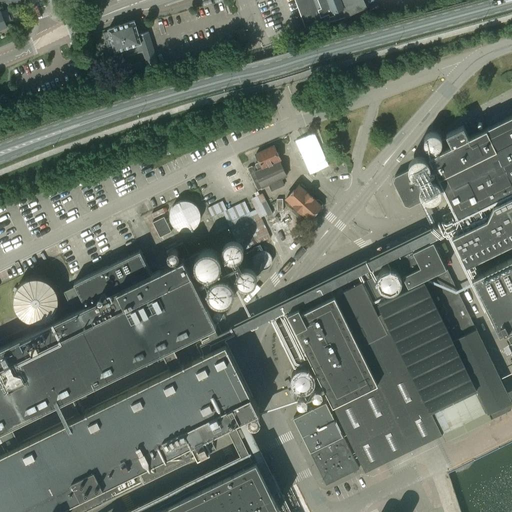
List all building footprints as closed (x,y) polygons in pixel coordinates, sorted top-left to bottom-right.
[(295,0),(297,4),(305,27),(337,20),(351,14),(367,7),(363,0),(295,0)] [(135,48),(134,44),(140,43),(147,67),(158,64),(148,31),(138,34),(134,20),(108,28),(109,31),(104,32),(110,51),(115,49),(115,50),(126,47),(127,51),(135,48)] [(235,31),(239,42),(247,39),(243,28),(235,31)] [(140,62),(128,66),(130,72),(142,68),(140,62)] [(511,260),(477,278),(509,343),(508,343),(511,350),(511,114),(429,156),(432,162),(424,166),(431,180),(432,180),(438,192),(445,189),(457,214),(511,186),(511,260)] [(260,161),(255,164),(258,169),(255,171),(262,187),(271,183),(274,189),(284,185),(281,178),(287,176),(279,160),(280,159),(273,145),(256,153),(260,161)] [(316,200),(304,189),(305,187),(301,183),(299,185),(299,184),(286,198),(295,207),(291,211),(302,221),(306,217),(308,219),(316,210),(316,211),(320,211),(323,207),(323,203),(319,200),(316,199),(316,200)] [(509,237),(511,235),(511,198),(495,207),(451,228),(466,258),(509,237)] [(261,202),(268,216),(273,213),(266,200),(261,202)] [(241,251),(270,237),(257,209),(249,213),(244,201),(226,210),(222,201),(208,208),(212,217),(222,212),(241,251)] [(201,221),(199,214),(193,208),(185,206),(177,209),(172,214),(170,222),(173,230),(178,235),(186,237),(194,235),(199,229),(201,221)] [(172,232),(164,216),(153,222),(160,237),(172,232)] [(407,285),(446,267),(433,240),(412,250),(420,266),(402,274),(407,285)] [(0,429),(216,323),(214,319),(225,313),(221,305),(210,310),(204,298),(215,293),(217,295),(220,295),(223,295),(226,294),(230,294),(233,301),(249,293),(245,286),(247,283),(249,282),(251,281),(252,279),(253,276),(252,274),(251,272),(249,271),(248,270),(246,270),(244,270),(237,255),(238,254),(239,252),(240,250),(239,248),(239,246),(237,244),(235,243),(233,243),(231,243),(230,244),(228,245),(227,246),(227,247),(226,249),(226,250),(227,252),(220,255),(219,254),(217,251),(213,249),(209,248),(204,248),(190,255),(184,243),(167,252),(172,262),(151,272),(140,249),(74,282),(75,283),(62,290),(72,311),(32,330),(30,325),(0,339),(0,429)] [(400,280),(397,274),(392,271),(386,271),(380,273),(376,279),(376,285),(379,291),(384,294),(390,294),(396,292),(400,286),(400,280)] [(38,272),(31,272),(25,275),(20,279),(17,285),(15,291),(16,297),(18,303),(23,309),(30,312),(37,313),(44,312),(50,308),(54,302),(57,295),(56,288),(54,281),(49,277),(44,273),(38,272)] [(299,306),(288,311),(290,316),(275,323),(281,335),(275,337),(271,338),(270,339),(267,342),(267,345),(269,350),(272,352),(276,352),(280,350),(281,348),(286,346),(293,357),(306,350),(365,471),(511,401),(488,353),(465,364),(424,279),(377,302),(367,280),(301,311),(299,306)] [(0,511),(77,511),(210,447),(210,445),(217,441),(212,431),(259,409),(226,341),(0,451),(0,511)] [(316,392),(314,386),(309,381),(303,380),(297,382),(293,386),(292,392),(293,398),(298,403),(304,404),(310,402),(315,398),(316,392)] [(293,418),(326,484),(359,468),(326,401),(293,418)] [(277,501),(256,459),(191,491),(188,486),(166,497),(166,496),(154,502),(154,503),(144,508),(145,511),(297,511),(290,495),(277,501)]
